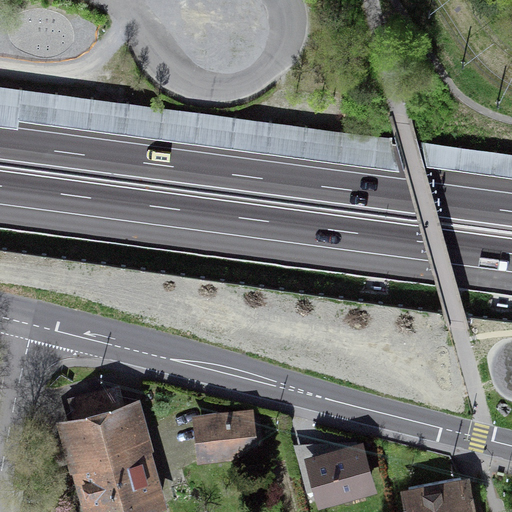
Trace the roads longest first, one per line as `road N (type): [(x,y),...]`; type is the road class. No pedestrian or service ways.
road 1 (motorway): [(511,211),(0,143)]
road 2 (motorway): [(0,185),(511,253)]
road 3 (primary): [(34,320),(511,445)]
road 4 (track): [(0,64),(51,71),(91,64),(119,30),(128,0)]
road 5 (residential): [(2,470),(34,320)]
